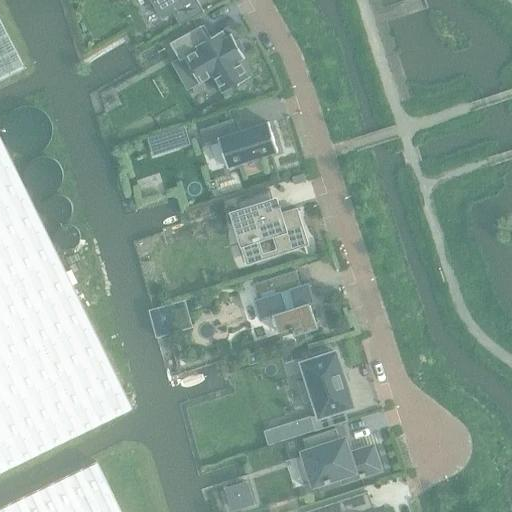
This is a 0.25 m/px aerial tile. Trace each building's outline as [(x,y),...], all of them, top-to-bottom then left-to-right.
[(150,0),(162,19),(173,12),(181,26),(204,12),(197,0),(150,0)] [(0,80),(25,68),(0,20),(0,80)] [(200,26),(170,43),(180,61),(185,58),(191,68),(189,69),(192,73),(193,72),(200,84),(201,84),(200,83),(213,75),(223,92),(221,92),(222,93),(234,86),(234,88),(239,85),(238,84),(250,77),(249,77),(248,77),(239,61),(243,58),(244,59),(245,59),(230,34),(230,35),(226,38),(222,32),(223,31),(223,30),(211,37),(210,36),(207,38),(200,26)] [(56,140),(56,139),(56,134),(54,129),(52,126),(49,122),(42,118),(36,116),(31,116),(23,118),(20,120),(16,123),(12,131),(10,135),(10,139),(12,147),(13,151),(17,155),(23,160),(28,161),(32,162),(37,162),(42,160),(49,156),(52,152),(54,148),(56,143),(56,140)] [(232,119),(201,130),(205,143),(220,138),(230,167),(278,151),(268,123),(237,133),(232,119)] [(185,127),(148,139),(154,156),(190,145),(185,127)] [(0,474),(133,409),(0,136),(0,474)] [(77,188),(77,187),(75,179),(71,171),(64,166),(60,165),(55,164),(50,164),(46,165),(39,169),(33,176),(31,181),(31,185),(31,190),(32,194),(34,198),(37,202),(43,208),(47,209),(53,210),(61,209),(66,206),(70,203),(75,196),(76,192),(77,188)] [(270,190),(236,201),(239,213),(234,215),(243,243),(253,240),(254,242),(260,240),(259,238),(273,234),(278,249),(277,250),(278,251),(303,243),(306,254),(308,254),(295,213),(301,212),(300,210),(279,217),(277,208),(281,207),(280,205),(276,206),(270,190)] [(296,270),(253,284),(258,299),(254,300),(260,320),(273,316),(279,334),(290,330),(291,331),(293,330),(295,337),(318,329),(310,304),(315,303),(309,283),(301,285),(296,270)] [(185,300),(148,311),(156,338),(193,328),(185,300)] [(308,381),(300,384),(305,401),(313,398),(318,415),(311,418),(315,431),(347,420),(344,409),(352,406),(335,352),(329,354),(328,351),(307,357),(308,361),(302,363),(308,381)] [(256,352),(246,355),(250,366),(259,363),(256,352)] [(335,427),(302,438),(306,450),(303,451),(313,484),(324,480),(325,482),(330,480),(330,479),(341,475),(343,480),(359,475),(360,476),(365,475),(365,473),(376,469),(375,466),(378,465),(377,464),(373,450),(370,451),(369,447),(349,454),(344,438),(339,440),(335,427)] [(0,509),(0,511),(122,511),(99,462),(0,509)] [(229,510),(256,506),(252,480),(225,484),(229,510)] [(368,492),(306,511),(373,511),(368,496),(369,496),(368,492)]
